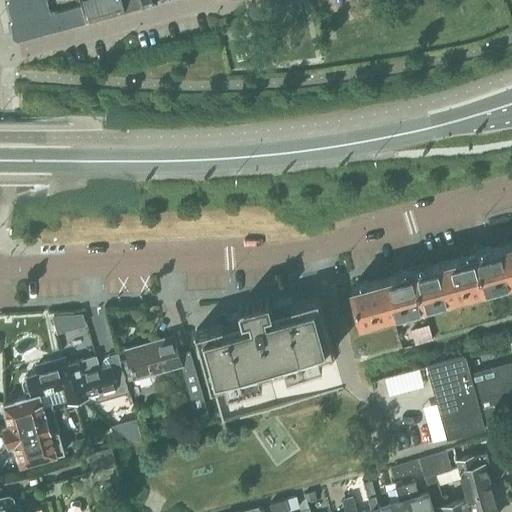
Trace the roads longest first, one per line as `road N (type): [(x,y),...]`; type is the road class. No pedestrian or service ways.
road 1 (residential): [(0,270),(266,256),(356,239),(511,192)]
road 2 (tertiary): [(0,164),(327,151),(511,108)]
road 3 (residential): [(0,54),(221,0)]
